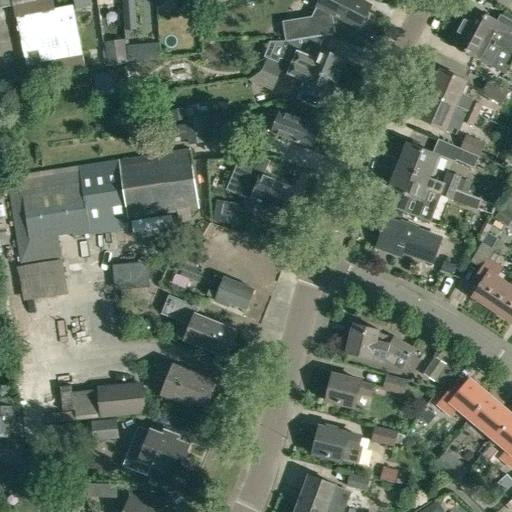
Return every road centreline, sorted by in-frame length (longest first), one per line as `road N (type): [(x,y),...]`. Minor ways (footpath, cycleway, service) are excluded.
road 1 (residential): [(314,262),(381,90),(426,0)]
road 2 (residential): [(246,511),(314,262)]
road 3 (residential): [(511,365),(402,298),(314,262)]
